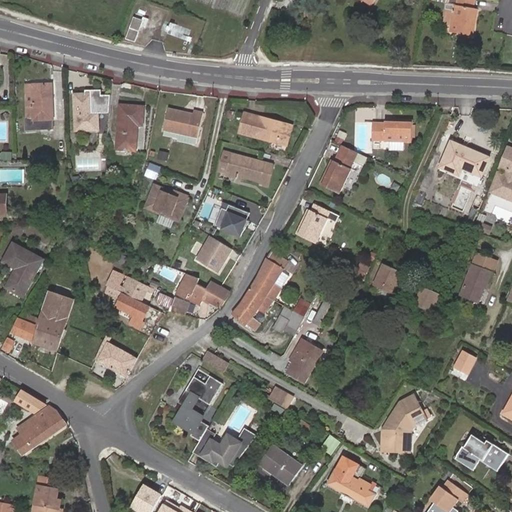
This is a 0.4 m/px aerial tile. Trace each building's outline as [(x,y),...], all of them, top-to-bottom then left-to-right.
[(474,0),(449,0),(449,3),(449,4),(456,5),(452,24),(451,32),(472,36),(477,9),(473,8),(474,0)] [(444,23),(452,24),(456,5),(449,4),(447,3),(444,23)] [(147,27),(149,18),(144,17),(143,20),(135,17),(132,27),(140,30),(142,25),(147,27)] [(136,41),(140,31),(131,29),(128,38),(136,41)] [(53,129),(51,84),(32,85),(34,119),(26,119),(26,130),(53,129)] [(93,113),(92,94),(75,95),(76,131),(99,130),(99,113),(93,113)] [(142,125),(144,107),(121,106),(117,150),(136,151),(137,125),(142,125)] [(162,132),(196,140),(202,115),(193,112),(192,116),(167,111),(162,132)] [(286,146),(291,129),(276,125),(277,122),(259,117),(246,114),(241,134),(248,136),(286,146)] [(412,142),(413,122),(385,122),(385,124),(373,124),(372,140),(385,140),(385,142),(412,142)] [(345,135),(339,132),(335,139),(342,143),(345,135)] [(489,159),(452,143),(441,168),(459,176),(462,169),(481,177),(489,159)] [(360,173),(367,158),(343,147),(335,162),(333,161),(320,185),(339,194),(351,169),(360,173)] [(511,148),(508,147),(491,193),(511,201),(511,148)] [(227,174),(232,154),(223,152),(217,171),(227,174)] [(227,174),(243,178),(260,182),(259,185),(268,187),(274,166),(232,154),(227,174)] [(158,171),(148,167),(145,177),(154,181),(158,171)] [(158,191),(160,187),(155,185),(146,208),(179,222),(189,198),(172,192),(170,196),(158,191)] [(172,192),(160,187),(158,191),(170,196),(172,192)] [(250,213),(223,202),(213,227),(240,238),(250,213)] [(309,210),(297,234),(316,243),(328,219),(336,223),(339,216),(315,204),(311,211),(309,210)] [(383,225),(389,228),(393,219),(387,216),(383,225)] [(490,234),(493,227),(479,222),(476,229),(490,234)] [(233,250),(209,236),(195,259),(218,273),(233,250)] [(24,297),(43,261),(14,244),(4,262),(17,269),(7,287),(24,297)] [(418,263),(416,248),(410,248),(413,264),(418,263)] [(288,262),(272,252),(268,257),(267,261),(265,264),(262,271),(258,278),(255,282),(252,287),(272,299),(279,287),(275,284),(288,262)] [(486,288),(497,262),(478,254),(461,296),(478,302),(484,287),(486,288)] [(375,285),(376,285),(392,293),(394,294),(403,274),(384,265),(375,285)] [(124,276),(115,271),(106,293),(120,299),(122,293),(142,303),(148,292),(153,294),(155,290),(131,279),(127,288),(120,285),(124,276)] [(364,275),(356,271),(352,277),(360,281),(364,275)] [(184,286),(190,275),(187,274),(181,285),(184,286)] [(194,293),(221,308),(231,293),(213,282),(207,290),(197,284),(199,279),(190,275),(184,286),(181,285),(176,294),(186,299),(189,294),(192,296),(194,293)] [(392,293),(376,285),(374,291),(390,298),(392,293)] [(239,307),(233,315),(240,322),(239,323),(245,328),(248,325),(252,328),(257,321),(253,318),(262,305),(267,309),(272,299),(252,287),(245,299),(242,304),(239,307)] [(279,287),(272,299),(276,301),(282,290),(279,287)] [(444,297),(422,287),(415,303),(433,311),(437,302),(441,303),(444,297)] [(319,294),(327,299),(329,300),(332,294),(322,288),(319,294)] [(161,293),(155,290),(153,294),(151,296),(158,300),(161,293)] [(38,327),(33,342),(57,350),(72,310),(75,300),(50,292),(46,303),(39,325),(38,327)] [(150,307),(158,311),(162,304),(157,302),(158,300),(151,296),(153,294),(148,292),(142,303),(150,307)] [(122,293),(120,299),(119,300),(116,308),(132,317),(129,323),(142,330),(146,323),(142,321),(150,307),(142,303),(122,293)] [(170,308),(174,299),(161,293),(158,300),(157,302),(162,304),(170,308)] [(329,300),(334,303),(338,296),(333,293),(332,294),(329,300)] [(176,300),(173,306),(186,311),(190,303),(176,299),(176,300)] [(276,301),(272,299),(267,309),(270,311),(276,301)] [(300,302),(310,308),(311,305),(302,299),(300,302)] [(321,328),(334,303),(329,300),(327,299),(313,324),(321,328)] [(304,317),(305,317),(310,308),(300,302),(295,311),(302,316),(304,316),(304,317)] [(451,315),(455,306),(449,303),(445,313),(451,315)] [(295,311),(286,306),(275,327),(284,332),(285,329),(295,334),(304,317),(304,316),(302,316),(295,311)] [(256,317),(264,320),(267,313),(259,310),(256,317)] [(13,333),(33,342),(38,327),(19,319),(13,333)] [(257,321),(252,328),(254,330),(260,324),(257,321)] [(1,352),(8,355),(17,339),(10,335),(1,352)] [(99,361),(127,377),(138,358),(109,342),(112,339),(107,336),(102,345),(107,347),(99,361)] [(305,383),(323,351),(304,340),(299,350),(297,349),(290,361),(294,363),(288,373),(305,383)] [(489,344),(485,351),(497,357),(500,349),(489,344)] [(95,359),(99,361),(107,347),(102,345),(95,359)] [(225,372),(231,363),(215,353),(210,351),(204,360),(225,372)] [(468,373),(476,358),(464,352),(456,367),(468,373)] [(196,375),(207,380),(211,373),(200,368),(196,375)] [(232,468),(256,436),(245,430),(238,442),(228,436),(222,446),(212,440),(215,436),(206,431),(209,427),(200,421),(202,418),(191,411),(199,399),(210,406),(223,386),(210,378),(206,385),(194,378),(186,391),(191,395),(184,407),(178,415),(177,420),(178,422),(179,424),(181,426),(193,433),(191,436),(200,442),(195,449),(210,459),(212,456),(228,466),(232,468)] [(276,386),(270,398),(288,409),(295,396),(276,386)] [(46,405),(21,391),(14,402),(34,413),(46,405)] [(184,407),(191,395),(186,391),(178,403),(184,407)] [(386,431),(382,431),(409,445),(409,432),(412,428),(427,422),(426,420),(430,418),(427,411),(422,413),(415,397),(400,403),(390,419),(393,420),(386,431)] [(50,406),(49,406),(18,429),(22,434),(14,441),(23,455),(67,425),(56,410),(50,406)] [(287,425),(295,414),(288,409),(280,420),(287,425)] [(390,419),(382,431),(386,431),(393,420),(390,419)] [(308,433),(312,427),(302,420),(297,425),(308,433)] [(382,431),(381,446),(395,446),(394,452),(409,452),(409,445),(382,431)] [(478,458),(481,460),(498,471),(509,455),(488,441),(486,444),(482,442),(473,435),(464,448),(463,447),(456,457),(455,456),(453,459),(456,461),(457,459),(471,469),(478,458)] [(330,436),(322,447),(332,455),(340,443),(330,436)] [(289,485),(303,466),(274,446),(260,464),(289,485)] [(195,449),(194,452),(214,464),(216,461),(227,468),(228,466),(212,456),(210,459),(195,449)] [(474,471),(481,460),(478,458),(471,469),(474,471)] [(342,472),(338,470),(337,469),(328,485),(369,507),(376,495),(369,491),(371,486),(360,480),(366,469),(349,460),(347,462),(342,472)] [(343,460),(338,470),(342,472),(347,462),(343,460)] [(441,472),(444,468),(437,464),(434,468),(441,472)] [(40,480),(52,483),(53,477),(41,474),(40,480)] [(449,511),(448,511),(451,507),(453,509),(453,508),(459,500),(463,503),(469,495),(474,488),(454,474),(449,480),(444,488),(441,486),(432,500),(436,503),(429,511),(449,511)] [(141,511),(153,511),(163,492),(142,482),(130,507),(141,511)] [(55,508),(57,499),(59,490),(38,486),(34,510),(42,511),(61,511),(62,509),(60,509),(55,508)] [(194,511),(168,495),(156,511),(194,511)]
